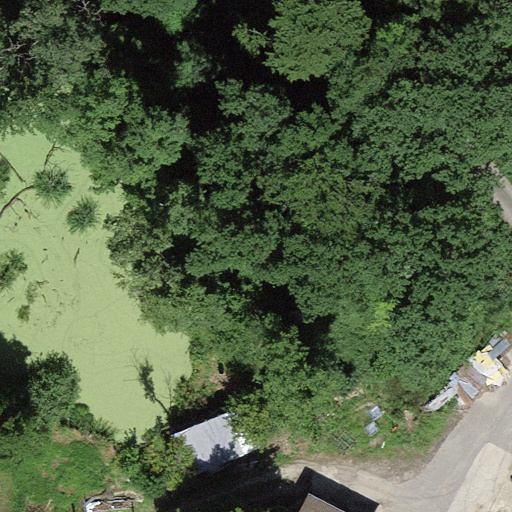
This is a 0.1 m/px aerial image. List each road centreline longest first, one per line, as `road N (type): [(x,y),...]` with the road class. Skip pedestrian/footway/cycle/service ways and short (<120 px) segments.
road 1 (track): [(201,511),(298,473),(424,498),(458,484),(511,413)]
road 2 (track): [(346,0),(364,33),(511,201)]
